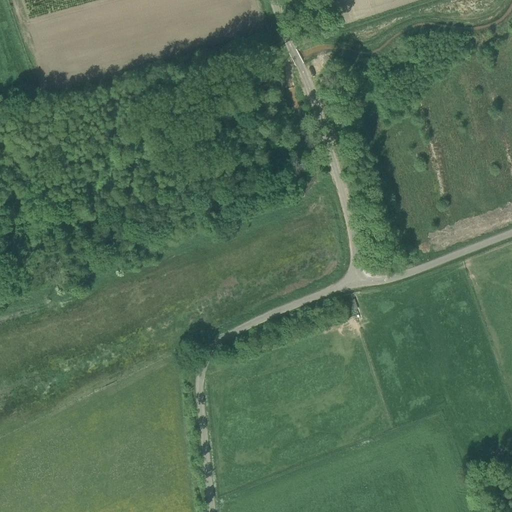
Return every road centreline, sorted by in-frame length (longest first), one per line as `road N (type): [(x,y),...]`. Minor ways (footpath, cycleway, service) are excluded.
road 1 (unclassified): [(211,511),(198,388),(204,361),(223,339),(274,312),(357,281)]
road 2 (unclassified): [(357,281),(328,144),(272,0)]
road 3 (unclassified): [(357,281),(402,276),(511,234)]
